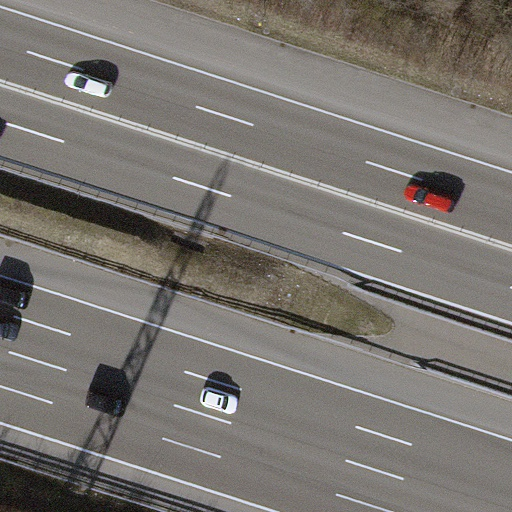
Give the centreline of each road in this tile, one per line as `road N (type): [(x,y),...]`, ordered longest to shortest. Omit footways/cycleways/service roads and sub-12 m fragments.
road 1 (motorway): [(511,287),(0,121)]
road 2 (motorway): [(511,208),(0,42)]
road 3 (motorway): [(0,349),(506,511)]
